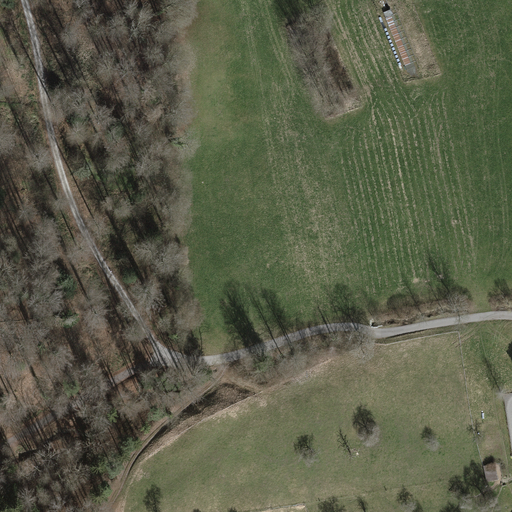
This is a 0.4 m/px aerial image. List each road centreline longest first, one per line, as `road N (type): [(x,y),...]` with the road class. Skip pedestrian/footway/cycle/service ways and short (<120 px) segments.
road 1 (track): [(22,0),(76,224),(159,358),(0,445)]
road 2 (unclassified): [(159,358),(211,363),(314,330),(381,333),(511,315)]
road 3 (track): [(224,359),(142,449),(110,511)]
